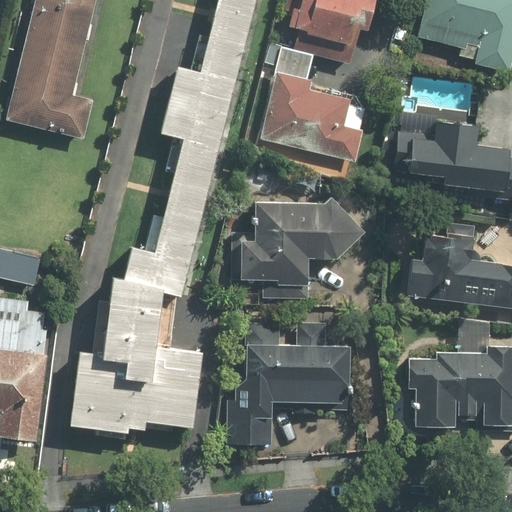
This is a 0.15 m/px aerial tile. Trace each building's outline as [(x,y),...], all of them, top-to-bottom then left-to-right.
[(34,0),(4,120),(79,140),(90,100),(68,94),(82,37),(91,39),(95,23),(88,21),(92,0),(34,0)] [(119,278),(104,280),(93,352),(74,353),(66,427),(121,435),(123,429),(141,431),(143,423),(192,427),(198,352),(154,347),(155,293),(176,298),(250,0),(212,0),(195,70),(172,65),(155,134),(177,139),(157,217),(152,215),(143,250),(127,246),(119,278)] [(341,43),(337,62),(347,64),(355,29),(364,31),(371,0),(283,0),(283,3),(278,2),(276,12),(286,14),(282,30),(311,37),(341,43)] [(511,0),(425,0),(416,39),(457,50),(473,54),(470,65),(506,74),(511,48),(511,0)] [(304,85),(311,52),(277,44),(255,141),(355,164),(369,100),(304,85)] [(403,153),(402,167),(503,171),(504,146),(474,145),(475,123),(468,123),(469,81),(395,78),(392,152),(403,153)] [(353,218),(339,205),(251,202),(250,243),(233,243),(232,279),(302,280),(303,260),(330,261),(352,242),(353,218)] [(511,306),(511,263),(466,262),(467,250),(471,250),(472,225),(408,222),(405,302),(511,306)] [(0,280),(32,289),(40,260),(0,249),(0,280)] [(223,436),(223,443),(269,446),(272,399),(338,403),(338,394),(351,395),(352,384),(345,383),(347,346),(311,343),(312,320),(291,319),(289,344),(278,343),(279,325),(264,324),(265,305),(244,303),(239,383),(229,383),(228,406),(214,405),(212,435),(223,436)] [(411,402),(407,402),(406,411),(410,411),(409,427),(450,429),(450,418),(477,418),(477,430),(511,429),(511,346),(482,347),(482,354),(433,354),(433,359),(403,359),(403,382),(412,382),(411,402)] [(29,390),(42,392),(47,358),(0,351),(0,439),(36,445),(40,412),(26,410),(29,390)]
